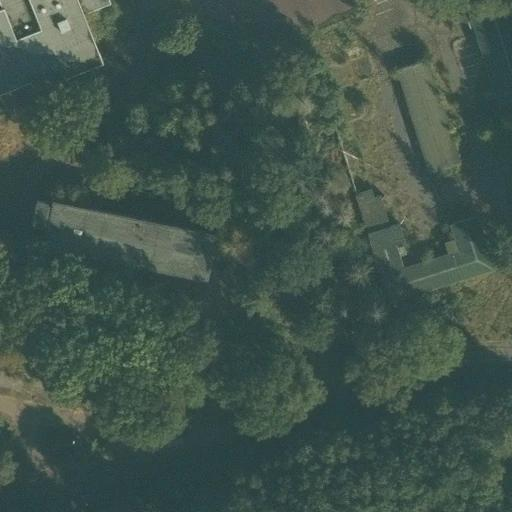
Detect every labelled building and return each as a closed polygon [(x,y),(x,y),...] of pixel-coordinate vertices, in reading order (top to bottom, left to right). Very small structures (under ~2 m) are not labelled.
[(109,0),(0,0),(0,1),(2,8),(0,8),(0,93),(22,84),(26,94),(103,63),(84,13),(111,3),(109,0)] [(511,6),(510,0),(501,0),(470,10),(501,110),(511,106),(511,6)] [(460,164),(428,61),(397,70),(429,174),(460,164)] [(379,196),(358,203),(368,234),(390,227),(379,196)] [(48,203),(38,201),(34,223),(50,226),(51,219),(46,218),(48,203)] [(213,234),(55,201),(51,219),(50,226),(46,243),(205,275),(208,262),(210,251),(213,234)] [(403,269),(381,276),(389,301),(492,268),(476,217),(452,225),(460,251),(403,269)] [(390,227),(368,234),(373,251),(395,244),(404,241),(399,224),(390,227)] [(395,244),(373,251),(381,276),(403,269),(395,244)] [(230,255),(210,251),(208,262),(228,266),(230,255)]
